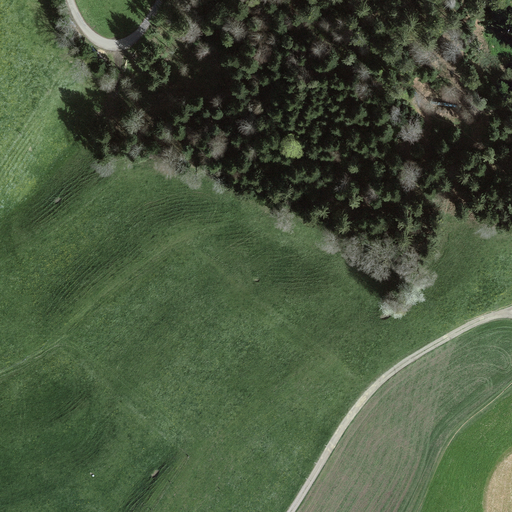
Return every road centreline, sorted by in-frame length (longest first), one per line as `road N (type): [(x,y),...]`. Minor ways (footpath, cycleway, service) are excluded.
road 1 (track): [(352,411),(375,341),(446,213),(468,134),(485,111),(511,110)]
road 2 (track): [(71,0),(85,27),(112,42),(137,31),(158,0)]
